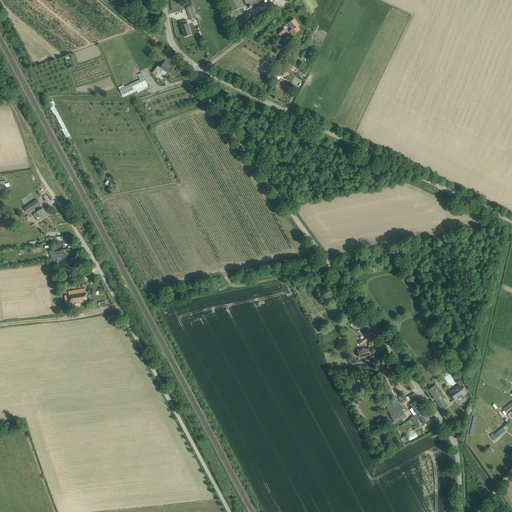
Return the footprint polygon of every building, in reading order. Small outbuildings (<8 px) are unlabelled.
[(226,0),(231,12),(244,7),(241,0),(226,0)] [(186,8),(190,20),(197,17),(193,6),(186,8)] [(290,31),(293,35),(300,30),(298,27),(299,26),(294,19),(286,25),(287,28),(290,26),(293,29),(290,31)] [(181,25),(183,33),(190,31),(187,24),(186,20),(183,21),(184,25),(181,25)] [(277,32),(280,36),(281,37),(287,31),(286,30),(283,27),(277,32)] [(307,35),(303,40),(307,44),(311,38),(307,35)] [(152,73),(157,77),(163,69),(167,72),(172,67),(165,62),(161,67),(158,65),(152,73)] [(288,62),(285,67),(294,72),(297,67),(288,62)] [(278,66),(272,76),(276,79),(278,75),(277,75),(281,68),(278,66)] [(297,68),(294,73),(296,74),(301,77),(302,74),(304,71),(297,68)] [(286,78),(285,79),(291,83),(295,76),(289,73),(288,75),(286,78)] [(124,85),(119,88),(123,97),(128,95),(137,90),(137,91),(148,86),(144,78),(140,80),(124,87),(124,85)] [(276,87),(286,93),(290,85),(281,79),(276,87)] [(53,100),(48,103),(53,113),(54,112),(62,127),(61,127),(66,137),(70,135),(54,105),(55,105),(53,100)] [(27,207),(24,208),(27,212),(28,211),(29,212),(35,208),(37,212),(34,215),(38,221),(41,219),(47,215),(43,208),(42,209),(39,204),(40,204),(37,200),(35,201),(35,202),(27,207)] [(54,250),(49,251),(50,256),(51,256),(52,261),(57,261),(59,272),(68,271),(69,270),(69,267),(67,256),(66,249),(60,250),(60,251),(55,252),(54,250)] [(68,291),(69,295),(64,295),(66,304),(70,303),(70,304),(87,302),(85,289),(68,291)] [(432,328),(426,331),(430,339),(436,336),(432,328)] [(364,338),(358,342),(361,345),(367,341),(367,342),(373,338),(368,331),(362,335),(363,336),(364,338)] [(365,348),(358,350),(360,358),(370,355),(369,349),(365,350),(365,348)] [(436,385),(429,389),(442,410),(448,406),(444,402),(445,402),(443,400),(445,398),(436,385)] [(459,385),(449,392),(454,399),(460,395),(461,397),(466,394),(459,385)] [(511,401),(503,409),(506,413),(511,408),(511,401)] [(392,404),(386,407),(394,422),(405,416),(399,404),(394,407),(392,404)] [(415,406),(410,410),(414,416),(410,418),(412,420),(418,416),(418,415),(424,411),(419,404),(415,406)] [(418,416),(412,420),(413,422),(419,418),(424,424),(430,420),(424,411),(418,415),(418,416)] [(490,436),(495,441),(506,432),(503,428),(494,435),(493,433),(490,436)]
